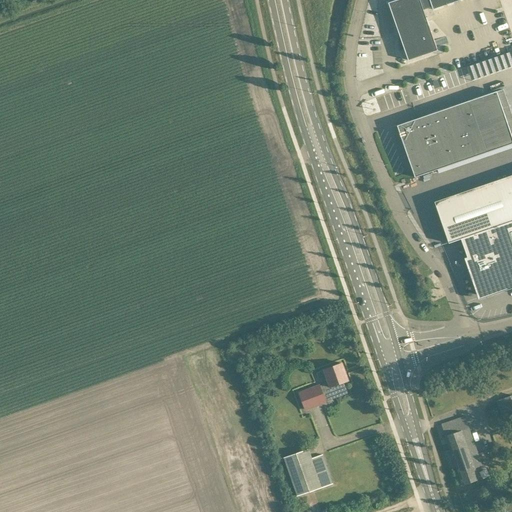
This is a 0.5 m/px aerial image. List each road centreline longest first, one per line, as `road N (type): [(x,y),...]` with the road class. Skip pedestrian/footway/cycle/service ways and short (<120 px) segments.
road 1 (unclassified): [(472,334),(406,224),(352,95),(349,68),(363,0)]
road 2 (primary): [(272,0),(306,133),(379,346)]
road 3 (primary): [(394,341),(307,98),(284,0)]
road 4 (unknown): [(456,53),(487,42),(490,15),(483,7),(453,17),(452,43)]
road 5 (unknown): [(395,201),(511,160)]
